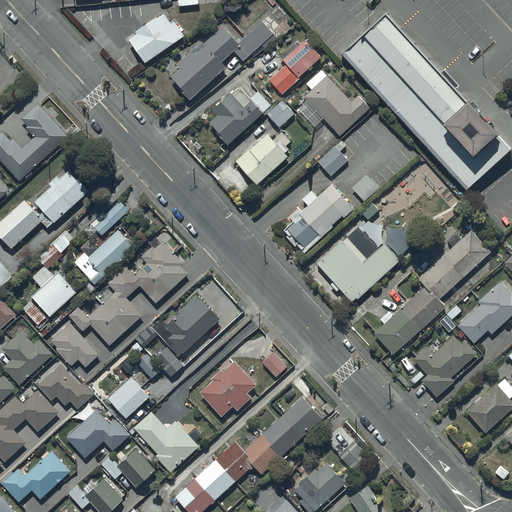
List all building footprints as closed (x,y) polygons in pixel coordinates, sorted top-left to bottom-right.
[(511,151),(388,12),(343,52),(467,191),(511,151)] [(145,64),(183,38),(173,22),(169,25),(162,14),(127,38),(145,64)] [(239,49),(221,30),(190,58),(187,54),(174,66),(177,70),(168,78),(190,101),(225,69),(221,65),(239,49)] [(297,40),(280,57),(287,65),(271,80),(284,94),(322,57),(306,40),(301,44),(297,40)] [(351,100),(322,70),(307,84),(312,90),(304,98),(307,102),(298,110),(315,128),(324,119),(340,137),(370,109),(357,95),(351,100)] [(230,145),(271,106),(258,93),(251,100),(238,87),(213,112),(218,117),(210,125),(230,145)] [(282,101),(267,115),(281,129),(295,116),(282,101)] [(11,141),(3,132),(0,134),(0,159),(21,181),(68,137),(38,105),(22,120),(28,127),(26,129),(35,138),(23,149),(14,138),(11,141)] [(267,134),(236,162),(258,186),(289,158),(286,154),(289,151),(286,147),(291,142),(283,133),(274,141),(267,134)] [(347,147),(342,141),(318,162),(331,177),(349,161),(341,152),(347,147)] [(50,184),(53,187),(35,202),(44,212),(40,216),(26,200),(0,223),(0,246),(2,249),(7,244),(12,250),(43,223),(49,229),(91,192),(80,179),(77,181),(69,172),(60,180),(57,177),(50,184)] [(379,187),(366,174),(352,188),(364,201),(379,187)] [(0,199),(8,192),(0,182),(0,199)] [(356,210),(333,185),(319,197),(313,191),(308,195),(303,199),(309,206),(302,212),(300,210),(291,217),(294,221),(284,229),(289,236),(287,238),(303,256),(333,228),(332,226),(343,217),(345,220),(356,210)] [(130,210),(121,201),(106,217),(102,214),(85,232),(92,239),(98,232),(104,237),(130,210)] [(136,248),(118,231),(91,258),(86,252),(74,263),(92,281),(86,288),(91,293),(136,248)] [(491,254),(471,231),(463,238),(458,232),(448,241),(454,247),(418,279),(426,288),(393,317),(389,312),(381,320),(385,325),(375,334),(394,355),(446,309),(439,300),(491,254)] [(374,254),(353,232),(317,264),(351,303),(356,299),(357,300),(400,262),(384,245),(374,254)] [(64,235),(48,250),(55,259),(72,243),(64,235)] [(79,307),(69,315),(84,332),(92,325),(110,347),(144,317),(128,299),(141,287),(156,304),(189,274),(182,266),(185,264),(164,241),(156,249),(154,246),(142,257),(148,263),(135,274),(128,266),(109,283),(117,292),(88,317),(79,307)] [(39,326),(50,315),(52,317),(78,292),(59,273),(49,262),(33,277),(32,278),(41,287),(32,297),(34,299),(23,309),(39,326)] [(511,295),(500,282),(478,302),(480,305),(458,327),(461,330),(457,334),(461,338),(465,334),(474,344),(488,331),(491,335),(511,315),(511,295)] [(0,291),(0,331),(17,316),(0,297),(0,293),(1,293),(0,291)] [(220,319),(197,295),(178,313),(180,314),(166,327),(174,335),(169,340),(174,344),(171,347),(180,357),(220,319)] [(101,356),(71,323),(52,341),(59,349),(57,351),(72,368),(80,361),(87,368),(101,356)] [(159,336),(151,326),(136,339),(144,349),(159,336)] [(35,345),(22,331),(2,350),(12,360),(4,367),(21,385),(54,354),(40,340),(35,345)] [(459,341),(454,335),(434,353),(427,347),(413,359),(428,375),(421,381),(437,398),(455,382),(451,378),(477,354),(463,338),(459,341)] [(184,365),(167,348),(155,360),(172,377),(184,365)] [(275,351),(263,363),(277,378),(289,366),(275,351)] [(148,354),(138,363),(152,380),(162,371),(148,354)] [(55,358),(32,381),(52,401),(57,396),(67,406),(71,402),(79,410),(95,394),(84,382),(82,385),(55,358)] [(258,385),(235,361),(224,372),(222,370),(212,379),(214,382),(201,394),(223,417),(234,407),(238,411),(252,398),(248,394),(258,385)] [(1,380),(0,378),(0,405),(16,391),(4,377),(1,380)] [(132,378),(109,399),(128,419),(151,398),(132,378)] [(511,397),(511,387),(505,379),(498,386),(497,384),(466,412),(485,434),(511,410),(511,402),(509,400),(511,397)] [(0,410),(0,455),(6,462),(27,443),(15,430),(26,419),(39,433),(60,413),(39,391),(24,404),(16,396),(0,410)] [(324,420),(303,398),(245,451),(237,442),(176,498),(188,511),(204,511),(254,467),(263,476),(324,420)] [(111,423),(98,409),(66,438),(86,459),(104,441),(114,452),(131,436),(116,419),(111,423)] [(168,429),(152,412),(134,428),(158,455),(156,457),(171,474),(201,447),(177,421),(168,429)] [(369,456),(354,440),(338,456),(353,471),(369,456)] [(119,466),(111,456),(101,464),(115,480),(123,473),(137,489),(157,472),(138,450),(119,466)] [(72,472),(52,451),(25,476),(19,469),(14,474),(12,472),(1,482),(19,503),(33,490),(42,500),(72,472)] [(314,511),(346,484),(327,463),(317,472),(316,470),(299,484),(301,486),(296,491),(303,499),(299,502),(307,511),(312,511),(313,511),(314,511)] [(96,487),(92,483),(83,490),(78,484),(68,493),(83,510),(91,503),(98,511),(113,511),(125,502),(106,479),(96,487)] [(385,511),(369,487),(350,499),(358,511),(385,511)] [(0,511),(15,511),(2,497),(0,499),(0,511)] [(298,511),(287,500),(274,511),(270,511),(269,510),(266,511),(298,511)]
